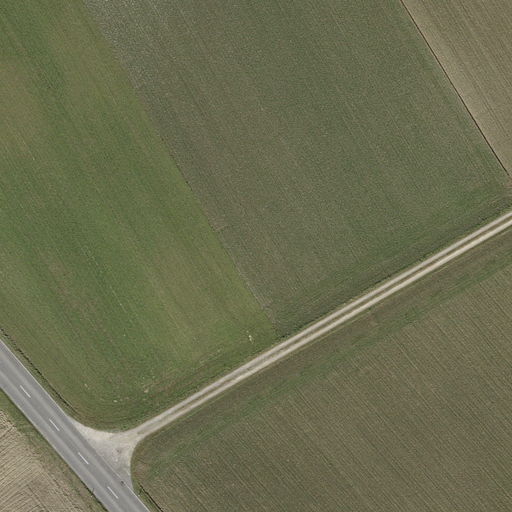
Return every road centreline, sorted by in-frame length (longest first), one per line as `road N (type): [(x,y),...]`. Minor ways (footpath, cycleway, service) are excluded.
road 1 (track): [(89,465),(511,220)]
road 2 (tertiary): [(130,511),(0,361)]
